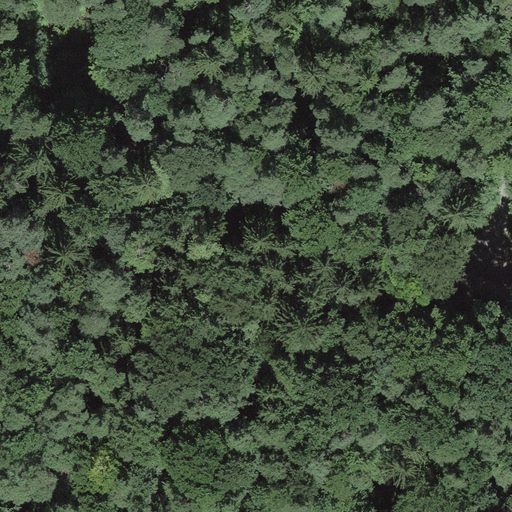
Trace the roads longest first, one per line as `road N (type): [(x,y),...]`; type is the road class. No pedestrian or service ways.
road 1 (track): [(511,302),(461,292),(278,192),(159,146),(70,147),(0,166)]
road 2 (track): [(461,292),(506,211),(498,131),(442,69),(345,0)]
